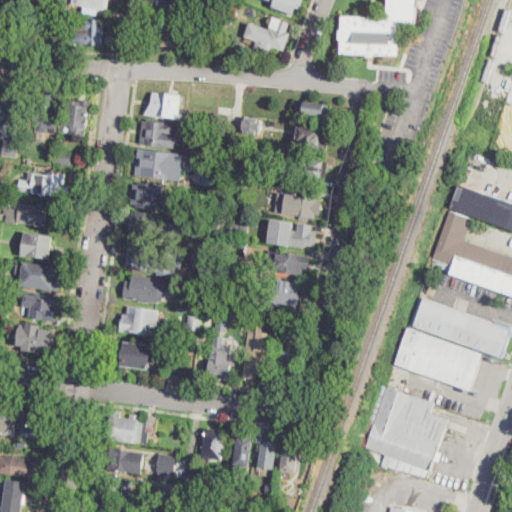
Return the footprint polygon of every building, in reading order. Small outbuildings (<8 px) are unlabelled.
[(15,0),(14,38),(3,38),(3,34),(0,33),(0,0),(15,0)] [(110,0),(109,8),(105,7),(105,10),(99,9),(98,15),(83,13),(84,7),(73,6),(73,0),(110,0)] [(200,0),(198,19),(161,14),(162,9),(157,8),(158,0),(200,0)] [(302,0),(300,9),(296,7),(293,15),(273,7),(275,2),(269,0),(302,0)] [(417,0),(417,21),(401,21),(400,35),(403,35),(403,40),(400,40),(399,55),(375,54),(374,57),(368,57),(368,55),(341,54),(342,39),(339,39),(340,30),(342,30),(343,16),(388,17),(388,0),(417,0)] [(250,20),(245,35),(257,40),(254,49),(270,55),(273,45),(284,50),(291,32),(287,30),(290,21),(274,15),(269,28),(250,20)] [(104,44),(74,44),(75,18),(101,18),(101,20),(105,20),(104,44)] [(191,28),(190,43),(184,42),(184,48),(170,46),(169,50),(153,48),(156,22),(182,24),(182,27),(191,28)] [(25,92),(23,107),(30,108),(27,127),(24,127),(22,136),(11,135),(11,138),(0,136),(0,106),(2,107),(3,94),(14,96),(15,91),(25,92)] [(149,91),(168,93),(168,92),(181,93),(181,98),(188,99),(186,109),(179,108),(178,119),(148,115),(149,109),(151,109),(151,105),(147,104),(149,91)] [(60,94),(57,133),(37,132),(37,120),(35,120),(36,109),(38,109),(39,92),(60,94)] [(335,111),(331,110),(330,113),(304,109),(306,96),(336,100),(335,111)] [(95,101),(93,114),(89,113),(86,136),(72,134),(73,126),(67,125),(68,117),(67,117),(68,108),(69,108),(70,101),(79,102),(80,99),(95,101)] [(333,123),(318,121),(320,114),(334,116),(333,123)] [(245,132),(259,133),(261,117),(246,115),(245,132)] [(168,121),(167,123),(181,125),(179,136),(176,135),(175,148),(141,143),(144,120),(148,121),(148,118),(168,121)] [(331,144),(326,144),(326,147),(317,147),(316,149),(309,148),(309,145),(306,144),(307,128),(328,130),(327,136),(331,136),(331,144)] [(287,138),(286,148),(276,147),(277,137),(287,138)] [(20,142),(18,157),(3,155),(5,140),(20,142)] [(182,167),(181,176),(177,175),(177,180),(136,175),(139,149),(180,154),(178,166),(182,167)] [(71,164),(57,163),(58,151),(72,152),(71,164)] [(293,156),(330,161),(327,179),(282,173),(285,157),(293,158),(293,156)] [(32,167),(25,166),(26,158),(33,158),(32,167)] [(67,174),(65,186),(69,186),(68,197),(31,193),(31,191),(19,190),(20,180),(33,181),(34,173),(49,174),(49,172),(67,174)] [(511,230),(451,208),(460,181),(511,199),(511,230)] [(139,182),(165,185),(162,210),(137,207),(137,204),(132,204),(134,184),(139,184),(139,182)] [(321,215),(318,215),(318,217),(309,216),(309,221),(301,221),(302,215),(284,213),(286,194),(319,198),(319,202),(322,202),(322,205),(321,215)] [(47,221),(44,221),(44,226),(7,222),(7,215),(6,214),(7,203),(3,203),(3,199),(23,201),(23,202),(46,204),(46,211),(48,211),(47,221)] [(511,295),(451,274),(452,271),(432,264),(451,210),(474,218),(466,240),(511,255),(511,295)] [(136,211),(167,215),(164,239),(132,235),(133,233),(129,233),(132,212),(136,213),(136,211)] [(244,225),(234,223),(235,212),(245,214),(244,225)] [(272,217),(269,241),(315,247),(317,230),(312,229),(313,226),(313,223),(299,221),(298,229),(292,229),(293,220),(272,217)] [(51,258),(22,255),(25,232),(54,235),(51,258)] [(212,243),(210,251),(199,249),(201,240),(212,243)] [(248,242),(246,257),(229,255),(231,240),(248,242)] [(135,243),(164,247),(164,249),(170,250),(167,270),(160,269),(159,272),(132,268),(132,265),(126,265),(129,245),(135,246),(135,243)] [(208,252),(207,265),(205,265),(205,268),(195,267),(195,263),(193,263),(194,250),(208,252)] [(309,269),(303,268),(302,274),(275,270),(276,261),(268,260),(270,250),(311,256),(309,269)] [(61,291),(21,285),(25,261),(64,267),(61,291)] [(167,280),(164,303),(151,301),(151,303),(139,302),(139,300),(135,299),(135,305),(121,303),(122,296),(125,296),(127,281),(133,281),(134,274),(162,278),(162,280),(167,280)] [(303,284),(299,307),(257,299),(259,288),(256,288),(258,276),(303,284)] [(241,303),(227,301),(229,288),(243,290),(241,303)] [(25,293),(36,294),(36,293),(57,296),(55,305),(58,305),(56,321),(29,317),(30,308),(23,307),(25,293)] [(425,298),(511,327),(511,337),(505,357),(413,324),(415,320),(417,320),(425,298)] [(205,300),(203,315),(178,312),(179,302),(191,303),(191,299),(205,300)] [(158,325),(162,325),(161,333),(157,333),(156,335),(149,334),(148,336),(137,334),(137,333),(121,330),(123,313),(128,313),(129,306),(160,310),(158,325)] [(218,330),(229,330),(229,322),(238,323),(238,313),(218,313),(218,330)] [(203,317),(201,330),(188,329),(190,315),(203,317)] [(277,318),(275,336),(266,335),(268,316),(277,318)] [(229,324),(227,337),(223,336),(221,344),(214,342),(218,322),(229,324)] [(42,325),(41,328),(55,330),(52,352),(39,350),(38,352),(23,350),(24,346),(17,345),(19,327),(21,328),(21,324),(26,325),(26,323),(42,325)] [(484,354),(471,390),(396,364),(409,327),(484,354)] [(270,349),(267,369),(266,369),(265,375),(257,374),(257,379),(243,378),(250,330),(262,332),(260,348),(270,349)] [(150,370),(116,365),(119,340),(154,345),(150,370)] [(295,342),(294,348),(302,349),(298,382),(285,380),(286,374),(280,374),(283,347),(287,347),(288,342),(295,342)] [(230,346),(228,361),(232,362),(230,380),(211,377),(212,373),(208,372),(211,350),(217,351),(218,345),(230,346)] [(194,368),(193,375),(185,374),(186,367),(194,368)] [(443,453),(440,462),(436,460),(429,478),(389,464),(388,468),(382,466),(386,454),(361,445),(382,385),(435,403),(432,413),(450,419),(439,452),(443,453)] [(0,402),(12,404),(9,428),(8,428),(7,439),(0,437),(0,402)] [(45,404),(45,409),(49,409),(46,434),(36,433),(36,437),(27,436),(27,434),(21,433),(24,406),(36,408),(37,403),(45,404)] [(123,418),(131,419),(132,414),(142,415),(141,421),(146,421),(143,443),(103,438),(107,410),(123,412),(123,418)] [(156,417),(154,433),(148,433),(149,421),(147,421),(148,416),(156,417)] [(227,429),(223,460),(211,458),(211,462),(201,460),(206,428),(215,429),(215,427),(227,429)] [(255,434),(250,467),(235,465),(238,436),(240,436),(241,432),(255,434)] [(279,438),(275,469),(260,467),(264,436),(279,438)] [(301,440),(297,475),(280,473),(284,439),(301,440)] [(138,452),(135,472),(109,469),(111,449),(138,452)] [(174,477),(159,475),(160,470),(158,470),(161,452),(177,454),(174,477)] [(12,455),(42,460),(40,478),(5,473),(5,470),(2,470),(3,463),(6,464),(7,457),(12,457),(12,455)] [(133,481),(131,498),(125,497),(124,499),(96,496),(98,476),(127,479),(127,480),(133,481)] [(226,480),(225,487),(213,486),(214,478),(226,480)] [(23,511),(2,511),(7,479),(27,482),(23,511)] [(178,483),(175,506),(150,503),(153,479),(178,483)] [(106,508),(120,510),(120,508),(127,509),(126,511),(94,511),(95,503),(107,504),(106,508)]
